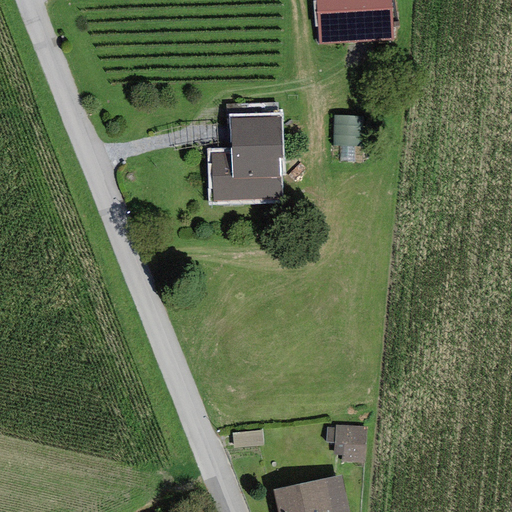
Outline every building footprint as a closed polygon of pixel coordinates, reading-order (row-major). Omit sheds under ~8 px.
[(316,0),(319,44),(393,41),(390,0),(316,0)] [(211,153),(213,202),(280,199),(279,159),(283,159),(281,117),(230,119),(231,153),(211,153)] [(364,463),(367,427),(336,425),(335,429),(328,429),(327,442),(335,442),(334,455),(342,456),(342,462),(364,463)] [(263,430),(233,433),(234,448),(264,446),(263,430)] [(272,491),(277,511),(348,511),(340,477),(272,491)]
